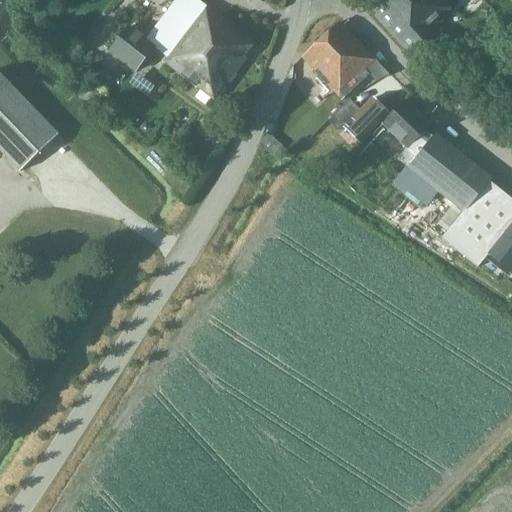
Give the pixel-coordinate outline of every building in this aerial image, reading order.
[(253,46),(194,0),(178,0),(146,40),(128,26),(108,51),(133,71),(152,47),(166,57),(161,63),(214,104),(247,61),(243,58),(253,46)] [(363,0),(359,5),(411,62),(435,40),(428,33),(440,21),(438,19),(449,8),(441,0),(363,0)] [(365,72),(375,63),(340,25),(302,60),(317,76),(317,79),(322,85),(325,84),(342,102),(369,77),(365,72)] [(143,61),(137,75),(155,82),(161,68),(143,61)] [(0,150),(20,172),(58,136),(0,75),(0,150)] [(333,118),(330,120),(331,124),(337,131),(341,130),(343,128),(359,143),(388,113),(372,98),(360,111),(348,100),(332,117),(333,118)] [(391,116),(383,125),(407,148),(397,160),(408,169),(433,139),(432,139),(424,132),(429,126),(405,102),(391,116)] [(145,123),(138,129),(144,137),(152,130),(145,123)] [(433,139),(408,169),(463,213),(488,182),(491,179),(436,135),(432,139),(433,139)] [(86,148),(69,154),(75,171),(92,164),(86,148)] [(463,213),(441,239),(477,268),(488,255),(511,224),(511,201),(488,182),(463,213)] [(415,190),(407,200),(419,209),(426,199),(415,190)] [(511,224),(488,255),(511,274),(511,224)]
